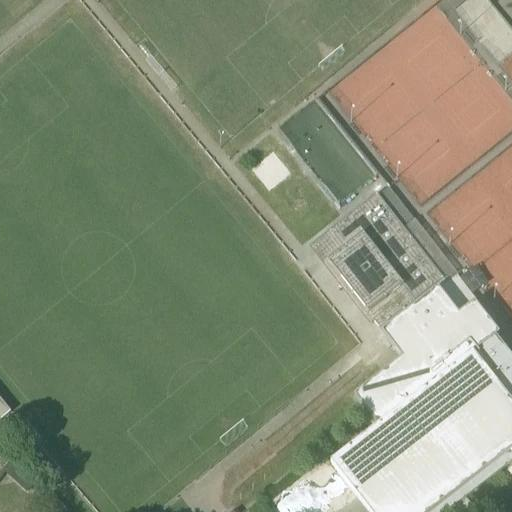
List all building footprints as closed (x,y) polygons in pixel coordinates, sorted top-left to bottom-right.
[(414,304),(443,281),(376,197),(330,233),(330,235),(344,252),(327,265),(373,324),(374,323),(378,329),(407,306),(408,307),(413,303),(414,304)] [(511,359),(496,339),(499,336),(474,304),(458,317),(437,290),(411,311),(408,307),(407,306),(378,329),(392,346),(403,360),(354,398),(377,429),(375,430),(330,465),(366,511),(448,511),(465,500),(506,467),(498,457),(511,446),(511,359)] [(0,419),(10,411),(0,398),(0,419)] [(511,446),(498,457),(506,467),(511,462),(511,446)] [(15,463),(5,473),(26,493),(36,482),(15,463)] [(322,471),(270,501),(276,511),(329,511),(342,505),(322,471)] [(467,498),(476,510),(490,500),(481,488),(467,498)] [(465,500),(448,511),(471,511),(473,511),(465,500)]
